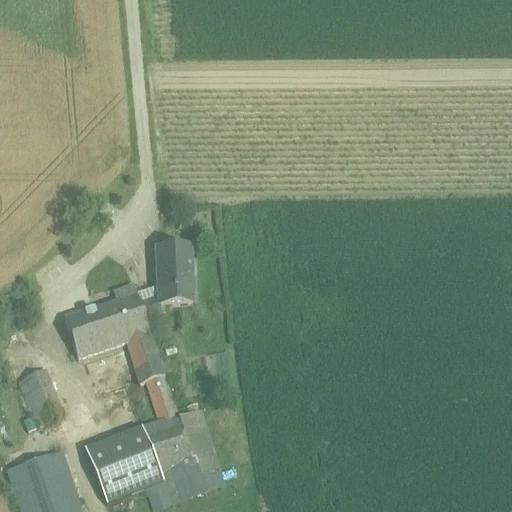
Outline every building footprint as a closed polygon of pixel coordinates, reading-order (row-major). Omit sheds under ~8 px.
[(126,347),(139,387),(145,385),(158,423),(85,453),(106,507),(165,485),(173,508),(224,492),(199,410),(175,418),(150,339),(145,325),(160,320),(160,309),(192,308),(190,250),(156,251),(158,301),(139,308),(133,288),(115,294),(118,303),(63,322),(77,363),(126,347)] [(21,365),(13,368),(16,375),(24,372),(21,365)] [(15,385),(35,430),(63,416),(44,372),(15,385)] [(27,436),(36,432),(31,421),(23,425),(27,436)] [(6,475),(19,511),(79,511),(60,456),(6,475)]
